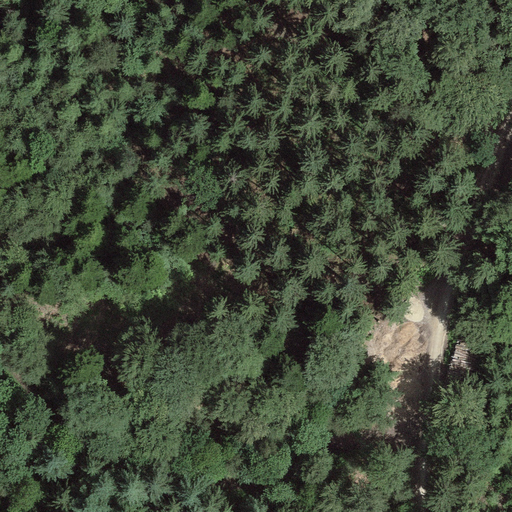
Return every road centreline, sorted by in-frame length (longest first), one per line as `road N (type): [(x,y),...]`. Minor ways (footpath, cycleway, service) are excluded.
road 1 (track): [(0,343),(56,419),(113,453),(208,482),(269,477),(348,439),(438,433)]
road 2 (track): [(425,511),(477,194),(511,117)]
